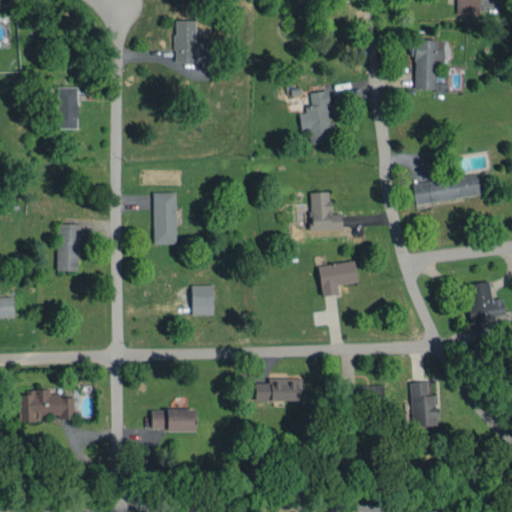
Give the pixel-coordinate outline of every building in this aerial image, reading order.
[(453,0),(454,11),(476,11),(476,0),(453,0)] [(192,17),(171,17),(170,58),(209,59),(209,40),(192,40),(192,17)] [(73,83),(53,84),(54,125),(74,125),(73,83)] [(308,142),(336,137),(332,118),(328,119),(323,87),(305,90),(308,102),(301,104),(308,142)] [(411,201),(477,192),(474,171),(408,181),(411,201)] [(305,189),(307,227),(339,226),(339,210),(328,211),(327,188),(305,189)] [(149,241),(173,240),(171,189),(148,189),(149,241)] [(76,221),(54,221),(52,267),(75,268),(76,221)] [(355,279),(351,257),(314,263),(319,294),(337,291),(335,282),(355,279)] [(499,294),(488,296),(485,277),(462,281),(468,318),(472,317),(475,334),(493,331),(490,314),(502,312),(499,294)] [(209,311),(209,281),(187,282),(187,312),(209,311)] [(0,314),(10,314),(9,294),(0,293),(0,314)] [(298,375),(264,374),(264,380),(252,379),(251,397),(297,398),(298,375)] [(406,379),(408,424),(433,423),(432,392),(424,392),(424,378),(406,379)] [(16,415),(55,414),(55,416),(70,416),(70,394),(55,394),(55,390),(45,391),(45,387),(15,387),(16,415)] [(148,427),(193,428),(193,406),(148,406),(148,427)]
